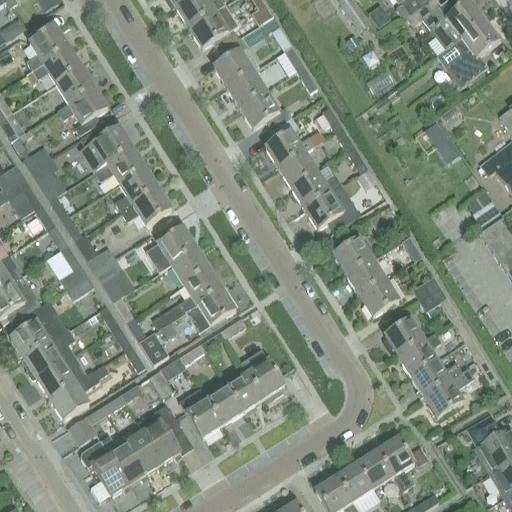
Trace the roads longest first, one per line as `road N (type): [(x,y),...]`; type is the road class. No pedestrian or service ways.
road 1 (residential): [(212,511),(338,430),(350,410),(348,376),(114,0)]
road 2 (residential): [(68,511),(0,405)]
